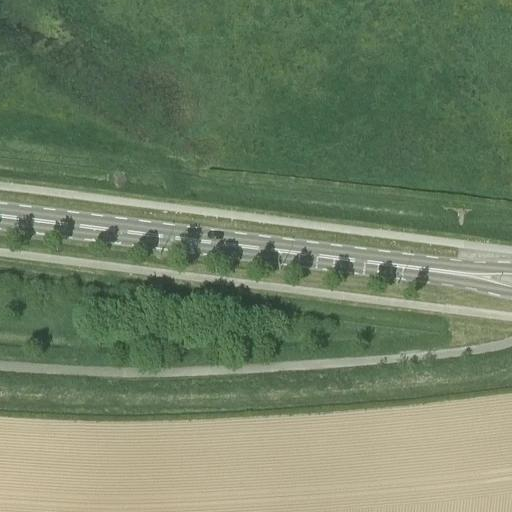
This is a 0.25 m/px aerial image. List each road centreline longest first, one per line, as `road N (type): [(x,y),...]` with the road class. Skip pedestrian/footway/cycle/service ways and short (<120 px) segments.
road 1 (unclassified): [(0,367),(213,371),(444,355),(511,342)]
road 2 (primary): [(463,275),(0,217)]
